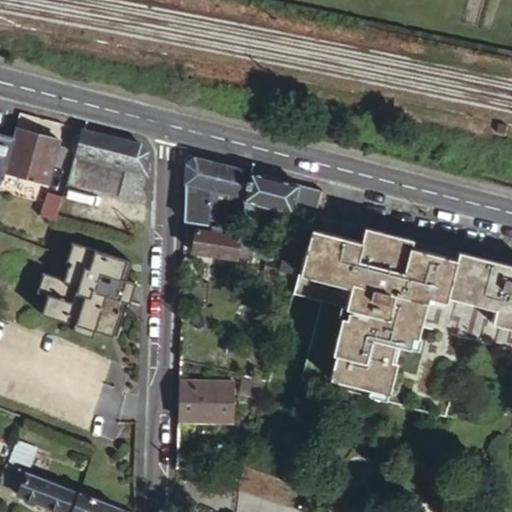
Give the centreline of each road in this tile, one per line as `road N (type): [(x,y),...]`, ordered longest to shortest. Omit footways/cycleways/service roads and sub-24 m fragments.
road 1 (residential): [(151,511),(154,415),(165,368),(169,126)]
road 2 (tertiary): [(169,126),(511,216)]
road 3 (tertiary): [(0,83),(169,126)]
